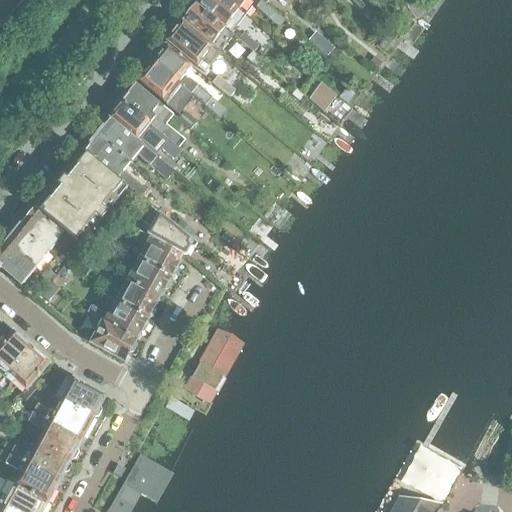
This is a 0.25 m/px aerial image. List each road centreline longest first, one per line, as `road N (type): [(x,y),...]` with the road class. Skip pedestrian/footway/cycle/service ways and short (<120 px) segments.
road 1 (residential): [(0,201),(164,0)]
road 2 (residential): [(140,388),(71,354),(0,292)]
road 3 (residential): [(140,388),(208,259)]
road 4 (residential): [(67,511),(140,388)]
